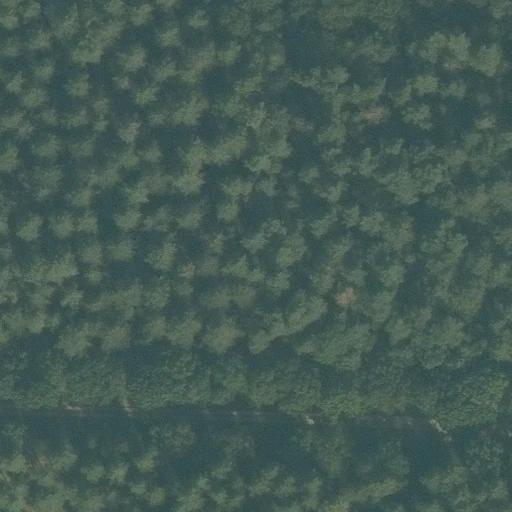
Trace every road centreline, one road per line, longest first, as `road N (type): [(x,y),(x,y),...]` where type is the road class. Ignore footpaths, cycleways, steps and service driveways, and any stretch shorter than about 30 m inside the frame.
road 1 (track): [(0,416),(352,431)]
road 2 (track): [(352,431),(511,440)]
